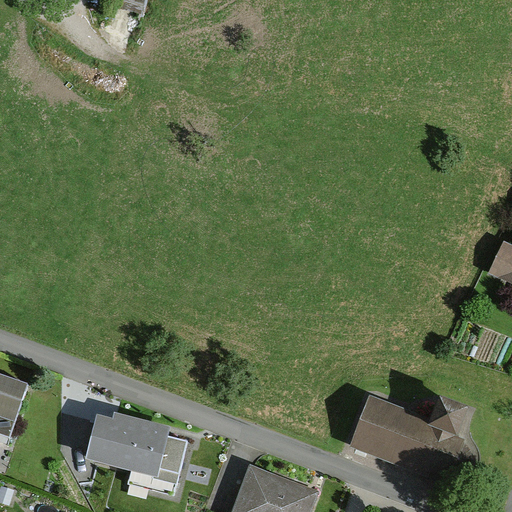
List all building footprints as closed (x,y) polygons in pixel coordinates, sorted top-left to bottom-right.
[(511,302),(511,244),(497,281),(511,287),(511,301),(511,303),(511,302)] [(28,389),(0,379),(0,421),(15,426),(28,389)] [(421,431),(363,409),(346,455),(450,494),(467,448),(448,441),(457,415),(430,405),(421,431)] [(114,424),(97,420),(86,464),(153,480),(153,482),(176,488),(186,447),(167,442),(170,432),(115,418),(114,424)] [(310,511),(317,494),(250,469),(233,511),(310,511)]
